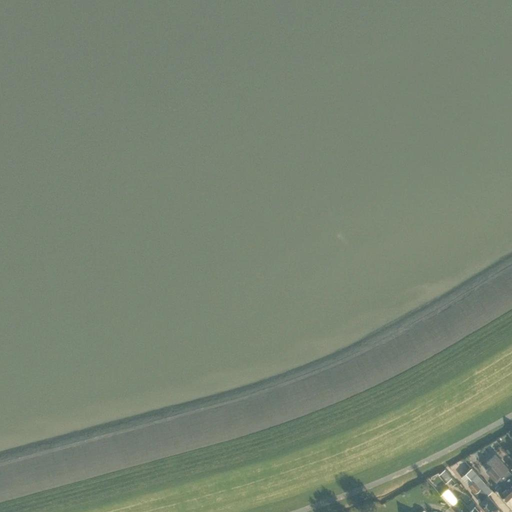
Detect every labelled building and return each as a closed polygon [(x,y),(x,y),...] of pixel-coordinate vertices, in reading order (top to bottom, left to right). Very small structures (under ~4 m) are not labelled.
[(491,466),(491,465),(504,480),(511,488),(511,472),(510,474),(506,469),(507,469),(494,454),(487,461),(491,466)] [(511,494),(511,488),(504,480),(491,465),(491,466),(485,470),(494,480),(495,480),(499,484),(495,488),(506,500),(511,494)] [(446,468),(440,474),(447,482),(453,476),(446,468)] [(484,484),(471,469),(461,477),(475,493),(479,497),(477,499),(479,502),(478,503),(486,511),(492,511),(498,507),(487,495),(480,488),(484,484)] [(479,511),(474,506),(470,510),(459,498),(457,500),(448,489),(441,496),(455,511),(479,511)]
